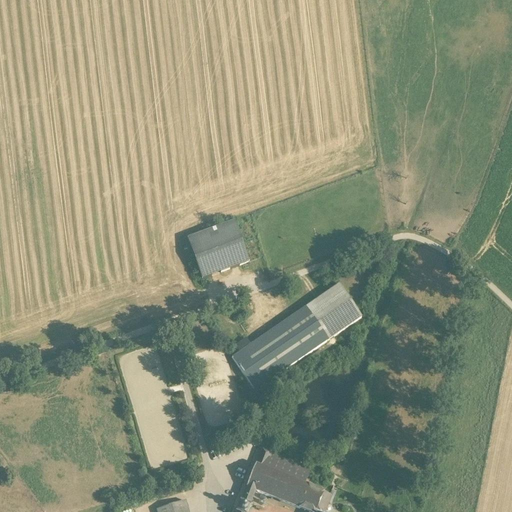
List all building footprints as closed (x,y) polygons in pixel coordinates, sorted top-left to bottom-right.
[(249,232),(191,252),(203,285),(260,265),(249,232)] [(338,286),(305,308),(328,341),(361,319),(338,286)] [(240,354),(231,359),(254,392),(328,341),(305,308),(249,347),(240,354)] [(245,340),(235,347),(240,354),(249,347),(245,340)] [(311,469),(262,449),(256,464),(311,486),(313,482),(306,480),(311,469)] [(247,511),(250,507),(250,505),(255,491),(299,508),(301,505),(318,511),(324,511),(332,495),(312,487),(311,486),(256,464),(255,464),(236,511),(247,511)] [(188,511),(185,500),(156,509),(157,511),(188,511)]
